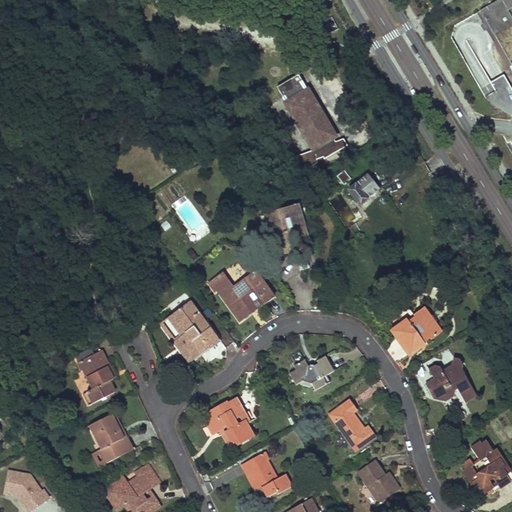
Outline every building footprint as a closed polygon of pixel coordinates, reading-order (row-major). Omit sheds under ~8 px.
[(511,7),(507,10),(501,0),(497,0),(479,11),(511,67),(511,7)] [(511,7),(511,0),(501,0),(507,10),(511,7)] [(302,82),(298,75),(277,88),(282,98),(289,108),(286,110),(290,114),(292,113),(295,119),(293,120),(295,125),(298,124),(301,130),(300,130),(302,136),(304,135),(313,150),(315,148),(315,150),(300,156),(294,159),(301,172),(318,163),(317,160),(323,157),(324,160),(348,146),(344,139),(343,140),(336,142),(333,138),(335,137),(302,82)] [(343,171),(336,177),(343,185),(351,179),(343,171)] [(367,176),(348,191),(360,206),(367,200),(365,199),(378,190),(367,176)] [(270,234),(263,237),(266,249),(274,247),(276,256),(284,254),(286,250),(286,248),(284,242),(290,240),(292,246),(300,244),(298,238),(305,236),(296,205),(268,213),(270,220),(266,222),(270,234)] [(270,234),(266,222),(259,224),(263,237),(270,234)] [(298,238),(300,244),(307,242),(305,236),(298,238)] [(217,291),(240,322),(251,314),(250,313),(255,310),(262,304),(263,305),(274,298),(255,272),(238,284),(241,288),(236,292),(223,273),(209,283),(215,292),(217,291)] [(189,303),(168,318),(181,336),(177,339),(184,347),(179,351),(188,362),(196,356),(208,348),(199,337),(209,330),(189,303)] [(403,321),(394,327),(393,330),(393,333),(403,347),(409,356),(424,345),(426,347),(433,342),(432,340),(440,334),(440,330),(436,324),(436,321),(433,316),(430,316),(426,309),(421,308),(413,314),(408,307),(403,307),(398,310),(397,316),(400,318),(403,321)] [(168,318),(160,324),(179,351),(184,347),(177,339),(181,336),(168,318)] [(209,330),(199,337),(208,348),(217,341),(209,330)] [(103,352),(97,354),(101,362),(103,360),(114,381),(117,379),(103,352)] [(97,354),(79,364),(83,371),(84,371),(94,390),(89,393),(94,404),(116,393),(110,383),(114,381),(103,360),(101,362),(97,354)] [(296,371),(289,375),(294,384),(306,376),(310,378),(318,390),(330,383),(326,377),(333,373),(325,357),(317,362),(318,364),(313,367),(311,366),(308,367),(304,361),(294,367),(296,371)] [(435,367),(429,371),(434,380),(425,385),(432,398),(444,401),(452,397),(453,392),(452,390),(456,388),(464,402),(475,395),(461,371),(463,366),(460,361),(454,359),(452,366),(442,372),(440,368),(435,367)] [(306,376),(294,384),(295,387),(303,383),(310,384),(315,393),(318,390),(310,378),(306,376)] [(89,393),(84,395),(89,407),(94,404),(89,393)] [(225,405),(201,418),(206,427),(208,426),(214,435),(219,432),(226,428),(228,432),(224,434),(233,450),(254,438),(246,425),(253,421),(248,412),(244,414),(236,400),(226,406),(225,405)] [(348,401),(329,415),(356,452),(375,438),(366,426),(363,429),(358,422),(353,416),(357,413),(348,401)] [(115,414),(90,426),(102,450),(101,451),(107,464),(133,451),(126,437),(115,414)] [(226,428),(219,432),(230,452),(233,450),(224,434),(228,432),(226,428)] [(129,436),(126,437),(133,451),(136,449),(129,436)] [(461,464),(464,469),(462,470),(468,480),(471,485),(473,483),(480,494),(490,488),(487,482),(492,479),(494,482),(501,478),(506,484),(511,480),(511,475),(501,458),(498,460),(492,452),(485,441),(481,444),(479,442),(470,448),(477,458),(471,462),(468,459),(461,464)] [(496,450),(492,452),(498,460),(501,458),(496,450)] [(100,467),(107,464),(101,451),(94,454),(100,467)] [(265,453),(247,463),(250,470),(248,472),(258,491),(263,488),(268,498),(278,493),(279,495),(290,489),(284,477),(277,481),(266,462),(269,461),(265,453)] [(375,462),(358,473),(378,503),(395,491),(385,477),(375,462)] [(247,463),(241,466),(256,493),(258,491),(248,472),(250,470),(247,463)] [(124,478),(112,486),(117,493),(110,498),(118,510),(125,505),(129,511),(144,511),(146,511),(152,511),(160,507),(153,498),(147,502),(142,494),(148,490),(159,483),(148,466),(137,473),(139,478),(128,485),(124,478)] [(48,496),(43,489),(41,490),(29,474),(9,470),(5,492),(17,494),(29,510),(48,496)] [(389,474),(385,477),(395,491),(399,489),(389,474)] [(501,478),(494,482),(499,489),(506,484),(501,478)] [(112,486),(105,490),(110,498),(117,493),(112,486)] [(263,488),(258,491),(263,501),(268,498),(263,488)] [(148,490),(142,494),(147,502),(153,498),(148,490)] [(317,511),(311,500),(289,511),(317,511)]
